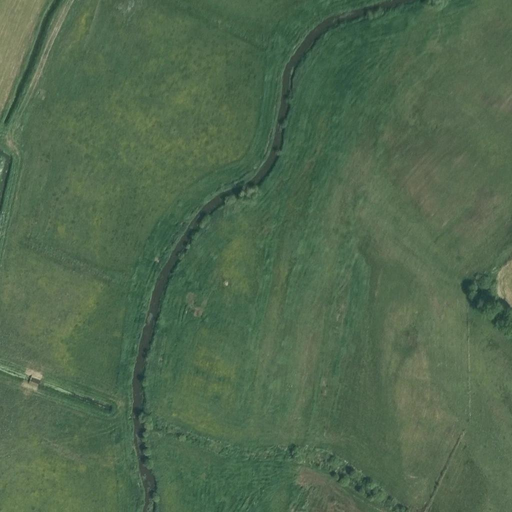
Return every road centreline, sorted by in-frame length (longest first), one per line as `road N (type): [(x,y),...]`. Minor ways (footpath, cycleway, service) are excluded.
road 1 (track): [(0,378),(98,415),(122,416)]
road 2 (track): [(126,511),(124,386)]
